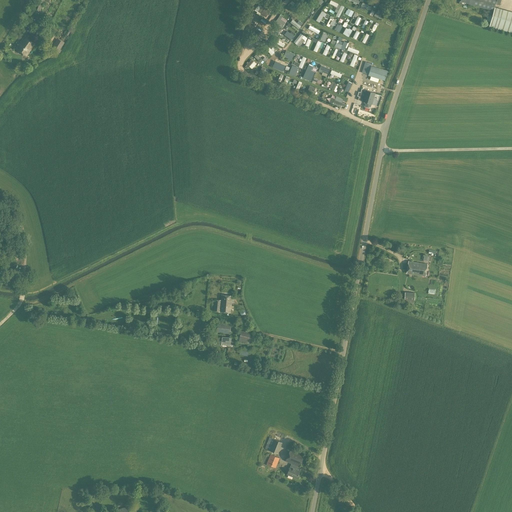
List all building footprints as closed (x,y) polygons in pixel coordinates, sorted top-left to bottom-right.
[(36,0),(30,15),(37,18),(45,1),(50,3),(50,0),(36,0)] [(329,5),(335,8),(338,4),(332,0),(329,5)] [(395,10),(403,0),(402,0),(395,0),(391,5),(395,10)] [(460,0),(460,1),(459,0),(458,4),(461,4),(462,4),(464,4),(463,8),(466,9),(467,5),(465,4),(466,3),(493,11),(489,27),(511,33),(511,12),(494,7),(496,0),(460,0)] [(253,2),(250,10),(262,13),(265,5),(253,2)] [(370,10),(372,6),(362,2),(359,8),(364,10),(365,8),(370,10)] [(335,15),(339,17),(345,7),(341,5),(335,15)] [(352,17),(354,11),(347,8),(345,14),(352,17)] [(374,16),(380,19),(383,12),(377,9),(374,16)] [(319,22),(325,13),(322,10),(316,20),(319,22)] [(280,20),(283,15),(279,13),(274,24),(282,28),(285,22),(280,20)] [(326,25),(329,27),(331,24),(333,25),(336,21),(330,18),(326,25)] [(303,23),(298,20),(296,22),(292,19),(290,22),(298,29),(303,23)] [(310,27),(311,25),(308,23),(303,31),(311,35),(314,29),(310,27)] [(338,24),(334,29),(338,32),(342,27),(338,24)] [(348,37),(352,30),(346,27),(342,33),(348,37)] [(290,40),(293,36),(286,29),(283,33),(290,40)] [(301,33),(293,41),(297,45),(302,38),(305,40),(307,38),(301,33)] [(35,43),(25,36),(16,49),(26,56),(35,43)] [(274,38),(272,42),(283,46),(285,43),(274,38)] [(313,50),(317,52),(321,42),(317,40),(313,50)] [(336,44),(335,46),(344,50),(347,43),(343,41),(341,46),(336,44)] [(327,44),(322,54),(326,55),(330,46),(327,44)] [(357,54),(359,51),(348,46),(347,50),(357,54)] [(271,55),(274,53),(268,47),(266,49),(271,55)] [(261,62),(263,59),(258,56),(261,52),(258,50),(253,57),(261,62)] [(286,50),(283,57),(291,60),(294,54),(286,50)] [(340,59),(343,60),(344,57),(347,59),(349,54),(344,52),(340,59)] [(300,63),(295,61),(293,64),(302,68),(307,58),(303,56),(300,63)] [(276,58),(272,67),(282,71),(286,62),(276,58)] [(251,59),(245,66),(250,70),(256,63),(251,59)] [(387,71),(371,66),(372,63),(365,61),(362,73),(368,75),(385,80),(387,71)] [(308,64),(302,78),(310,82),(316,68),(308,64)] [(295,76),(298,67),(292,65),(288,74),(295,76)] [(322,72),(322,75),(326,76),(329,68),(320,65),(318,71),(322,72)] [(334,91),(337,84),(332,81),(329,89),(334,91)] [(370,108),(371,104),(372,104),(375,93),(365,90),(364,95),(359,93),(358,96),(359,97),(358,100),(365,102),(364,107),(370,108)] [(325,101),(343,108),(345,104),(341,102),(343,98),(328,93),(325,101)] [(408,261),(407,267),(426,270),(427,264),(408,261)] [(426,270),(407,267),(406,273),(425,276),(426,270)] [(221,295),(221,300),(214,299),(213,311),(220,312),(230,313),(232,296),(221,295)] [(222,323),(223,322),(218,322),(216,333),(230,334),(231,323),(226,323),(225,324),(222,323)] [(250,345),(253,333),(241,330),(238,342),(250,345)] [(229,345),(230,337),(221,336),(220,345),(229,345)] [(247,357),(248,348),(241,347),(239,356),(247,357)] [(278,453),(282,441),(268,437),(265,449),(278,453)] [(275,468),(279,458),(270,455),(266,464),(275,468)] [(299,465),(300,459),(286,456),(285,462),(299,465)] [(300,471),(290,467),(287,474),(297,478),(300,471)]
